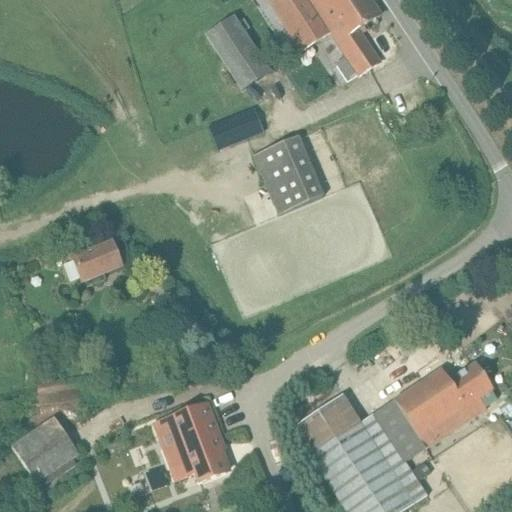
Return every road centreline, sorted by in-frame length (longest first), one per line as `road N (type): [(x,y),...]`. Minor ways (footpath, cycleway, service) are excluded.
road 1 (unclassified): [(286,511),(251,426),(252,405),(268,384),(511,226)]
road 2 (unclassified): [(511,188),(389,0)]
